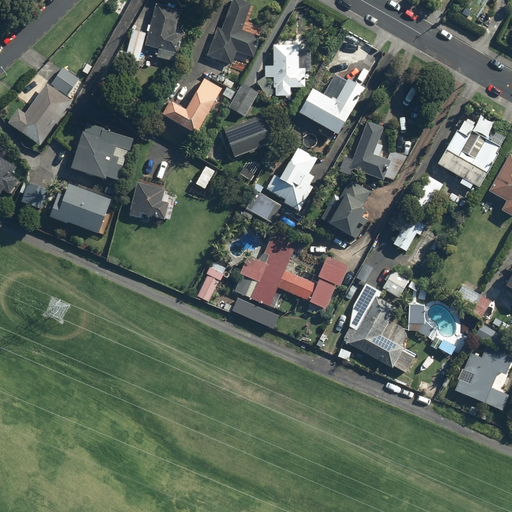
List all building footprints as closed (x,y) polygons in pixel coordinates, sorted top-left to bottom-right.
[(254,4),(243,0),(230,0),(208,55),(234,66),(236,62),(250,69),(264,36),(257,33),(259,29),(246,23),(254,4)] [(152,29),(150,29),(147,45),(159,47),(157,57),(180,61),(184,34),(176,32),(181,7),(157,3),(152,29)] [(147,32),(132,28),(125,57),(140,60),(147,32)] [(274,44),(275,65),(265,65),(265,77),(275,77),(275,97),(293,97),(293,87),(308,87),(308,75),(313,75),(313,62),(301,62),(301,44),(274,44)] [(63,65),(51,84),(48,82),(28,111),(21,107),(10,122),(17,127),(16,128),(41,145),(73,99),(69,97),(82,78),(63,65)] [(302,111),(325,124),(320,132),(337,141),(342,134),(367,88),(360,84),(356,81),(350,78),(349,81),(336,74),(325,92),(323,91),(315,87),(302,111)] [(225,88),(207,79),(205,77),(189,108),(172,99),(164,114),(200,134),(225,88)] [(260,91),(242,81),(228,107),(246,117),(260,91)] [(264,114),(226,131),(238,159),(276,142),(264,114)] [(438,163),(463,178),(460,182),(472,190),(475,185),(482,188),(506,147),(491,138),(499,125),(482,115),(476,125),(465,118),(438,163)] [(138,138),(88,121),(84,132),(83,131),(71,167),(109,180),(110,176),(120,180),(130,151),(133,152),(138,138)] [(390,150),(388,158),(382,156),(386,145),(377,141),(382,128),(366,123),(355,155),(347,152),(341,171),(359,177),(360,172),(388,181),(388,179),(395,181),(404,155),(390,150)] [(301,210),(320,178),(311,173),(319,158),(288,141),(261,188),(301,210)] [(19,165),(0,153),(0,199),(5,190),(12,194),(22,178),(14,173),(19,165)] [(511,153),(489,191),(505,201),(501,208),(511,214),(511,153)] [(262,164),(248,156),(239,175),(253,182),(262,164)] [(216,169),(202,164),(194,184),(208,189),(216,169)] [(446,182),(427,173),(413,203),(431,212),(446,182)] [(363,225),(367,228),(373,220),(368,216),(371,211),(366,207),(376,193),(352,176),(321,220),(351,242),(363,225)] [(24,193),(21,203),(42,209),(48,188),(25,180),(21,192),(24,193)] [(130,217),(141,219),(142,213),(159,217),(171,219),(176,197),(169,196),(168,202),(162,201),(165,187),(138,181),(130,217)] [(102,233),(114,197),(70,183),(67,194),(59,192),(51,217),(102,233)] [(283,204),(261,192),(251,211),(273,223),(283,204)] [(393,245),(408,252),(416,234),(422,237),(428,224),(406,214),(393,245)] [(280,289),(310,300),(305,311),(318,316),(323,305),(329,308),(337,287),(341,288),(350,265),(327,256),(318,280),(287,269),(295,249),(269,239),(264,252),(270,254),(268,261),(249,254),(241,275),(246,277),(244,281),(239,279),(235,290),(243,293),(274,305),(280,289)] [(375,265),(365,260),(357,277),(367,282),(375,265)] [(197,296),(211,302),(219,282),(222,283),(228,268),(212,261),(197,296)] [(381,286),(400,299),(407,288),(425,300),(430,292),(393,268),(381,286)] [(352,321),(342,340),(408,374),(418,354),(405,347),(412,332),(391,321),(398,306),(382,297),(385,292),(367,283),(348,319),(352,321)] [(471,314),(483,294),(462,283),(451,303),(471,314)] [(483,294),(471,314),(481,320),(493,300),(483,294)] [(505,334),(483,322),(476,336),(498,347),(505,334)] [(511,366),(511,354),(484,344),(480,353),(472,350),(456,393),(505,411),(511,393),(503,390),(511,366)] [(449,348),(439,347),(437,362),(448,363),(449,348)] [(408,385),(435,399),(452,370),(441,365),(431,384),(413,375),(408,385)]
